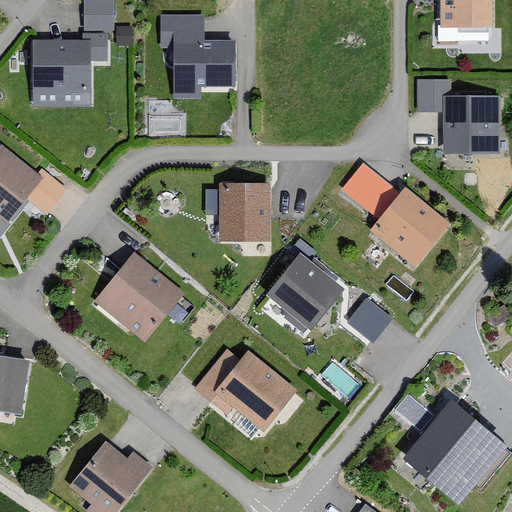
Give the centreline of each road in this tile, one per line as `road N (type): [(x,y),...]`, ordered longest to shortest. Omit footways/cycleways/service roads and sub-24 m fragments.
road 1 (residential): [(401,0),(400,91),(383,136),(341,152),(142,158),(15,305)]
road 2 (residential): [(511,240),(287,511)]
road 3 (residential): [(15,305),(272,511)]
